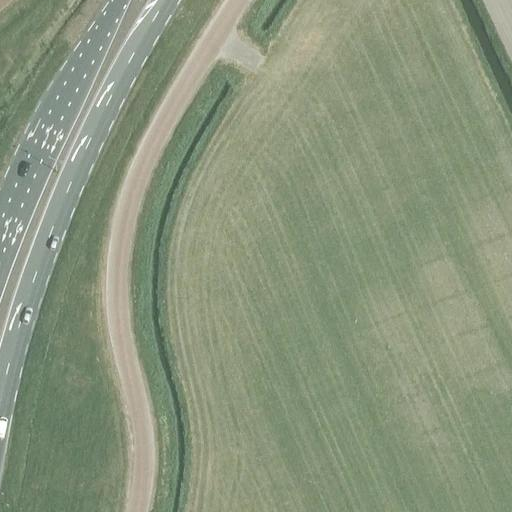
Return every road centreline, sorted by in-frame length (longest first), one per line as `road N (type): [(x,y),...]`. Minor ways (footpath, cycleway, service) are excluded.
road 1 (unclassified): [(138,511),(142,425),(116,327),(117,254),(135,181),(164,122),(242,0)]
road 2 (primary): [(13,366),(85,154),(169,0)]
road 3 (primary): [(120,0),(0,241)]
